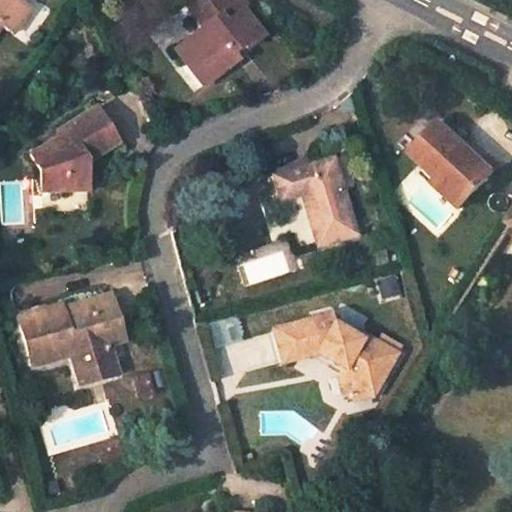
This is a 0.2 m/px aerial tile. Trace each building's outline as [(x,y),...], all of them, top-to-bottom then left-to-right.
[(0,0),(0,27),(1,25),(13,33),(32,6),(22,0),(0,0)] [(261,37),(240,11),(244,7),(237,0),(196,0),(186,9),(199,26),(172,48),(191,71),(198,65),(208,75),(231,57),(229,55),(232,53),(229,49),(237,42),(244,51),(261,37)] [(208,75),(198,65),(191,71),(200,82),(208,75)] [(82,163),(112,145),(112,144),(92,111),(52,135),(51,150),(45,153),(42,148),(26,157),(37,175),(36,190),(63,191),(63,179),(82,179),(82,163)] [(492,171),(437,121),(410,152),(438,178),(442,174),(469,197),(492,171)] [(354,235),(331,160),(272,178),(280,202),(301,196),(318,247),(354,235)] [(469,197),(442,174),(438,178),(434,183),(461,207),(469,197)] [(63,191),(82,191),(82,179),(63,179),(63,191)] [(27,367),(69,356),(74,376),(111,366),(105,346),(120,342),(108,299),(60,312),(59,308),(14,320),(27,367)] [(333,314),(277,329),(285,361),(324,350),(335,356),(334,359),(349,368),(343,380),(346,396),(351,399),(358,404),(372,400),(392,369),(378,360),(383,350),(366,341),(364,344),(336,326),(333,314)] [(378,360),(392,369),(399,359),(383,350),(378,360)] [(77,387),(114,376),(111,366),(74,376),(77,387)]
